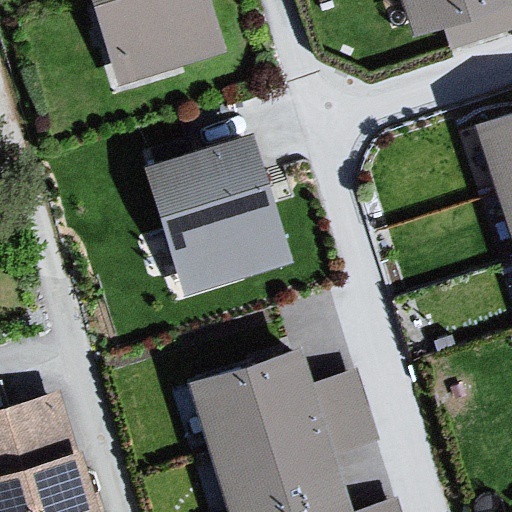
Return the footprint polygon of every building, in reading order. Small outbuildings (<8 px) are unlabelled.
[(207,0),(89,0),(113,77),(221,45),(207,0)] [(402,0),(409,20),(470,0),(402,0)] [(511,102),(471,116),(511,244),(511,102)] [(248,125),(142,157),(182,291),(289,259),(248,125)] [(293,325),(337,320),(332,283),(288,289),(293,325)] [(344,511),(292,341),(186,374),(228,511),(344,511)] [(97,511),(59,386),(0,403),(0,511),(97,511)]
